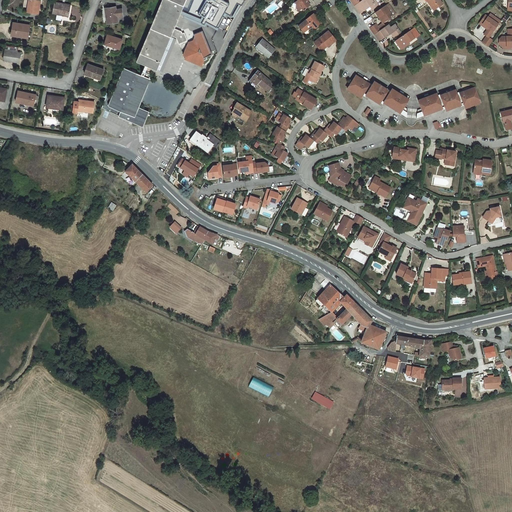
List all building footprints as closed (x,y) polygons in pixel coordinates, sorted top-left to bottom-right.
[(40,0),(29,0),(28,11),(39,13),(40,0)] [(189,42),(183,55),(184,58),(202,65),(204,60),(207,59),(206,56),(207,54),(206,54),(205,52),(206,51),(207,51),(207,50),(210,48),(213,47),(215,43),(215,36),(213,30),(212,31),(211,30),(209,29),(210,28),(209,26),(207,27),(206,26),(203,28),(203,30),(201,31),(199,26),(196,27),(196,25),(200,24),(201,26),(204,25),(204,23),(199,23),(197,21),(190,25),(191,27),(184,29),(178,27),(179,24),(176,22),(184,5),(171,0),(161,0),(136,60),(149,65),(156,69),(170,36),(177,39),(179,43),(187,40),(189,42)] [(192,0),(187,12),(200,18),(202,15),(204,16),(228,30),(247,0),(192,0)] [(295,0),(294,1),(296,3),(294,6),(296,8),(299,8),(301,7),(302,9),(309,4),(306,0),(295,0)] [(361,0),(360,1),(356,4),(361,12),(372,5),(374,7),(379,4),(377,1),(378,0),(361,0)] [(71,5),(55,1),(53,12),(69,15),(71,5)] [(389,3),(377,11),(380,16),(382,14),(386,20),(399,11),(392,1),(389,3)] [(115,6),(104,7),(105,15),(106,15),(108,23),(117,21),(116,16),(123,15),(122,8),(115,9),(115,6)] [(311,12),(297,24),(302,31),(310,24),(313,28),(320,22),(311,12)] [(491,13),(488,16),(499,23),(501,20),(491,13)] [(487,35),(482,41),(484,43),(488,45),(488,46),(493,40),(489,37),(499,23),(488,16),(486,14),(480,21),(489,27),(488,29),(484,33),(487,35)] [(382,29),(386,25),(384,21),(382,19),(377,23),(382,29)] [(377,23),(371,27),(375,33),(382,29),(377,23)] [(382,29),(375,33),(380,39),(385,35),(386,36),(391,33),(393,32),(396,37),(401,33),(395,25),(390,28),(388,24),(386,25),(382,29)] [(30,26),(13,25),(12,36),(29,38),(30,26)] [(415,27),(399,38),(405,46),(410,43),(409,41),(420,34),(415,27)] [(312,41),(319,48),(325,44),(326,45),(334,39),(326,30),(312,41)] [(499,40),(499,44),(503,47),(511,47),(511,33),(508,33),(508,37),(502,37),(499,40)] [(119,37),(107,34),(104,43),(116,47),(119,37)] [(263,38),(256,46),(268,56),(275,48),(263,38)] [(399,38),(396,40),(402,48),(405,46),(399,38)] [(21,52),(6,50),(5,59),(19,62),(21,52)] [(323,65),(314,61),(310,68),(309,68),(304,76),(311,80),(314,81),(316,76),(316,75),(318,73),(319,73),(323,65)] [(84,73),(94,76),(94,74),(101,77),(103,69),(88,63),(84,73)] [(105,99),(103,102),(111,107),(127,115),(139,122),(142,124),(143,120),(148,111),(136,106),(148,77),(150,74),(146,72),(142,70),(140,74),(123,67),(111,97),(106,95),(105,99)] [(258,70),(251,79),(258,84),(259,83),(269,90),(272,86),(273,87),(276,84),(258,70)] [(353,80),(347,89),(360,98),(369,84),(356,76),(353,80)] [(374,82),(365,96),(373,101),(379,104),(387,91),(374,82)] [(458,94),(464,109),(471,107),(479,103),(473,89),(458,94)] [(317,100),(301,90),(296,97),(304,102),(302,104),(311,109),(317,100)] [(392,90),(383,104),(393,110),(406,119),(407,110),(403,108),(408,101),(392,90)] [(37,94),(19,91),(17,102),(35,105),(37,94)] [(439,97),(445,112),(451,109),(460,106),(454,91),(439,97)] [(417,111),(416,120),(432,113),(441,110),(435,95),(417,102),(420,110),(417,111)] [(54,97),(48,96),(46,106),(63,109),(65,97),(55,96),(54,97)] [(79,101),(74,100),(74,112),(79,112),(79,110),(94,111),(95,100),(80,99),(79,101)] [(111,107),(103,102),(101,107),(116,114),(117,113),(118,113),(119,113),(119,114),(118,115),(128,120),(129,118),(133,120),(132,121),(141,125),(142,124),(139,122),(127,115),(111,107)] [(233,119),(238,123),(240,122),(242,119),(243,120),(249,112),(235,102),(232,107),(234,107),(231,110),(231,112),(235,114),(233,117),(233,119)] [(511,108),(501,112),(504,122),(506,121),(508,129),(511,127),(511,123),(511,120),(511,119),(511,108)] [(282,123),(279,127),(286,131),(288,127),(289,125),(289,124),(290,122),(289,121),(291,118),(283,113),(278,121),(282,123)] [(343,117),(338,124),(342,127),(346,130),(348,126),(351,129),(354,125),(356,126),(359,123),(348,114),(346,117),(345,116),(344,118),(343,117)] [(329,125),(324,130),(328,133),(331,136),(334,132),(336,134),(342,127),(338,124),(334,121),(332,124),(331,123),(329,125)] [(279,127),(278,126),(273,134),(276,136),(274,140),(279,143),(281,144),(283,139),(284,138),(283,137),(285,135),(284,134),(286,131),(279,127)] [(310,137),(314,140),(317,142),(320,139),(322,140),(328,133),(324,130),(320,127),(318,131),(317,130),(315,132),(315,131),(310,137)] [(196,128),(189,138),(195,143),(207,151),(212,143),(215,146),(219,141),(209,133),(207,135),(210,137),(208,140),(205,137),(206,136),(202,133),(196,128)] [(310,137),(306,134),(304,137),(303,136),(301,138),(296,144),(301,149),(305,144),(308,147),(309,146),(314,140),(310,137)] [(281,144),(279,143),(277,146),(275,149),(278,151),(275,156),(283,160),(288,152),(283,150),(285,146),(284,146),(281,144)] [(416,149),(408,148),(407,150),(401,149),(401,148),(394,147),(392,157),(399,159),(399,156),(406,157),(406,158),(414,160),(416,149)] [(450,151),(443,150),(442,152),(436,151),(434,158),(441,160),(441,158),(445,159),(448,160),(447,165),(453,166),(456,152),(453,151),(453,153),(450,152),(450,151)] [(247,161),(239,162),(240,172),(246,171),(249,171),(250,173),(254,173),(253,163),(252,156),(247,156),(247,161)] [(192,158),(189,162),(182,157),(176,165),(180,168),(177,171),(187,178),(190,174),(194,177),(202,165),(192,158)] [(492,161),(483,160),(483,161),(477,160),(476,166),(474,166),(474,172),(475,174),(481,175),(482,174),(490,175),(492,161)] [(257,162),(253,163),(254,173),(269,171),(268,165),(265,163),(257,164),(257,162)] [(342,172),(340,172),(340,170),(341,169),(340,168),(339,162),(328,166),(330,172),(332,173),(330,177),(330,178),(333,180),(335,184),(338,186),(341,185),(343,186),(345,183),(347,183),(351,175),(343,171),(342,172)] [(213,167),(208,173),(209,179),(222,177),(220,164),(216,164),(216,166),(213,167)] [(232,165),(223,166),(224,177),(238,175),(237,164),(232,164),(232,165)] [(139,180),(128,170),(122,178),(133,187),(139,180)] [(380,179),(375,177),(369,187),(377,191),(377,193),(385,197),(390,188),(378,181),(380,179)] [(150,189),(139,180),(133,187),(135,189),(144,197),(150,189)] [(265,195),(263,203),(268,205),(269,201),(276,204),(279,194),(271,191),(269,197),(265,195)] [(227,199),(218,197),(214,209),(223,212),(223,211),(227,199)] [(249,202),(245,200),(242,208),(246,210),(247,208),(257,211),(260,201),(250,198),(249,202)] [(308,203),(298,198),(292,209),(302,214),(308,203)] [(412,200),(407,198),(403,207),(408,209),(412,211),(410,215),(411,215),(408,221),(416,225),(422,212),(421,212),(422,209),(423,210),(427,203),(418,199),(417,201),(412,199),(412,200)] [(227,199),(223,211),(232,215),(235,204),(231,203),(231,201),(227,199)] [(327,208),(320,204),(314,213),(328,221),(333,211),(327,208)] [(115,210),(110,206),(106,211),(111,215),(115,210)] [(487,211),(483,217),(490,222),(492,218),(496,217),(501,216),(499,207),(492,208),(493,210),(487,211)] [(364,218),(358,215),(354,221),(355,222),(361,225),(364,218)] [(354,221),(345,216),(341,224),(343,224),(338,232),(347,237),(355,222),(354,221)] [(369,229),(364,226),(358,237),(360,238),(361,236),(368,240),(366,244),(372,247),(379,234),(372,231),(371,231),(369,230),(369,229)] [(464,226),(452,226),(452,234),(452,236),(456,236),(456,243),(464,242),(464,234),(463,234),(463,231),(464,231),(464,226)] [(450,231),(437,227),(434,237),(437,238),(435,243),(443,245),(444,241),(446,241),(448,236),(449,234),(450,231)] [(171,228),(167,233),(172,238),(177,233),(171,228)] [(197,232),(195,231),(190,238),(201,245),(202,245),(209,249),(214,241),(204,237),(197,232)] [(391,236),(385,233),(380,241),(384,242),(379,251),(387,256),(387,255),(392,258),(397,248),(393,246),(392,247),(387,244),(391,236)] [(190,238),(188,237),(184,243),(188,246),(188,245),(198,250),(199,249),(201,245),(190,238)] [(493,255),(477,259),(479,267),(487,265),(487,268),(488,267),(488,271),(490,272),(490,274),(489,275),(490,279),(498,277),(493,255)] [(409,267),(402,264),(397,274),(404,277),(403,279),(407,281),(408,279),(413,281),(417,273),(412,271),(408,269),(408,268),(409,267)] [(446,269),(433,268),(432,273),(426,273),(425,284),(431,285),(431,288),(437,288),(437,280),(445,281),(446,269)] [(463,274),(453,275),(455,285),(459,284),(465,283),(465,284),(472,283),(471,271),(463,272),(463,274)] [(321,286),(314,279),(310,284),(317,290),(323,295),(327,290),(321,286)] [(341,303),(327,290),(323,295),(314,306),(327,316),(329,318),(337,309),(343,315),(351,307),(344,299),(341,303)] [(327,316),(314,306),(312,308),(324,319),(327,316)] [(351,307),(343,315),(348,319),(358,329),(354,335),(360,338),(356,346),(366,350),(374,333),(367,330),(369,325),(366,322),(362,318),(356,311),(351,307)] [(343,315),(336,324),(340,328),(348,319),(343,315)] [(340,328),(336,324),(329,318),(327,316),(324,319),(323,320),(334,329),(337,331),(340,328)] [(323,320),(317,325),(325,331),(327,329),(331,333),(334,329),(323,320)] [(383,337),(374,333),(366,350),(376,354),(383,337)] [(393,346),(392,348),(402,350),(404,343),(393,341),(393,346)] [(417,355),(419,346),(413,345),(404,343),(402,350),(411,352),(411,354),(417,355)] [(425,364),(428,345),(419,346),(417,355),(416,359),(416,362),(425,364)] [(388,348),(382,355),(391,357),(392,348),(393,346),(388,348)] [(448,347),(438,349),(439,357),(443,356),(444,360),(447,361),(448,363),(448,364),(449,365),(450,365),(452,365),(458,365),(455,353),(449,354),(448,347)] [(490,353),(480,355),(482,365),(492,362),(490,353)] [(269,392),(249,382),(244,392),(264,402),(269,392)] [(447,385),(439,386),(439,389),(439,395),(439,396),(450,396),(450,395),(458,395),(458,383),(449,384),(450,385),(447,385)] [(495,383),(480,384),(480,394),(496,393),(495,383)] [(326,413),(329,407),(312,398),(309,404),(326,413)]
